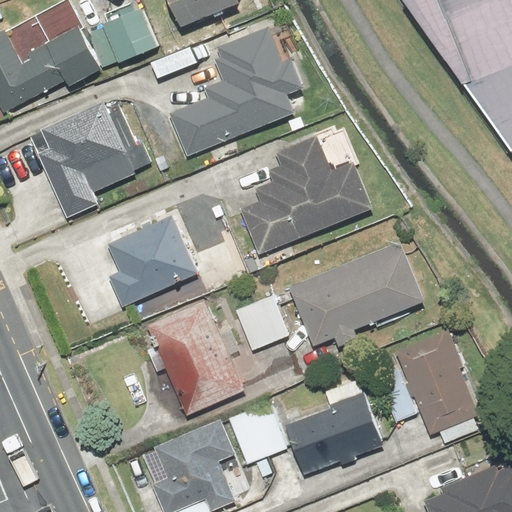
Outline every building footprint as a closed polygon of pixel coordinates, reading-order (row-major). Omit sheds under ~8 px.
[(0,0),(0,21),(9,17),(1,0),(0,0)] [(182,0),(188,19),(247,0),(182,0)] [(511,0),(393,0),(500,156),(511,151),(511,0)] [(16,26),(0,35),(0,82),(11,105),(73,76),(169,44),(152,1),(81,29),(36,61),(16,26)] [(221,99),(177,116),(193,156),(310,110),(302,89),(315,84),(303,54),(291,59),(278,25),(218,49),(230,79),(215,85),(221,99)] [(117,100),(41,133),(78,217),(110,203),(104,189),(148,170),(117,100)] [(271,199),(248,207),(265,253),(387,208),(367,156),(338,167),(325,131),(283,146),(287,158),(276,162),(282,177),(265,183),(271,199)] [(127,270),(114,276),(127,304),(205,271),(180,214),(115,242),(127,270)] [(414,238),(303,282),(325,336),(436,292),(414,238)] [(296,330),(280,292),(242,307),(258,346),(296,330)] [(215,295),(155,320),(191,409),(251,384),(215,295)] [(465,328),(407,349),(438,433),(495,412),(465,328)] [(405,364),(387,371),(406,417),(423,410),(405,364)] [(373,387),(288,421),(308,472),(393,439),(373,387)] [(294,443),(275,398),(236,415),(255,460),(294,443)] [(176,475),(162,481),(174,510),(214,493),(221,509),(245,499),(226,454),(240,448),(227,418),(163,446),(176,475)] [(511,511),(492,471),(429,502),(433,511),(511,511)]
